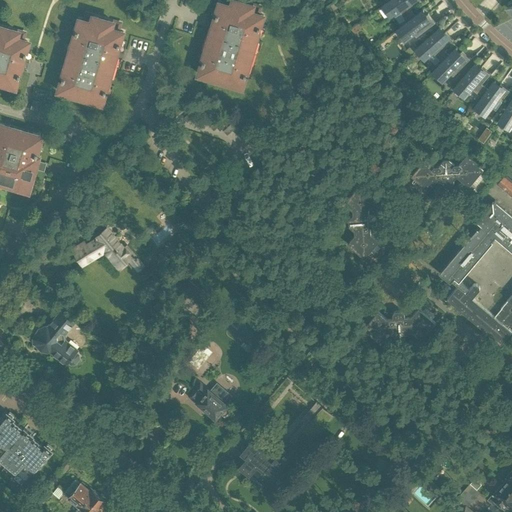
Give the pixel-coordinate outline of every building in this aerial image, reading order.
[(260,7),(235,0),(226,0),(225,4),(220,2),(216,17),(219,18),(213,38),(208,37),(204,49),(209,51),(206,61),(203,60),(199,74),(211,78),(210,80),(230,86),(231,84),(243,87),(247,73),(244,72),(247,62),(252,63),(256,51),(250,49),(253,39),(259,41),(260,35),(255,33),(257,29),(260,29),(264,15),(258,13),(260,7)] [(407,23),(415,16),(410,9),(421,2),(419,0),(392,0),(383,7),(384,7),(385,7),(391,16),(399,10),(407,23)] [(407,23),(397,30),(398,31),(399,30),(406,39),(413,34),(416,38),(435,23),(428,14),(426,16),(426,15),(424,16),(421,12),(424,10),(423,10),(415,16),(407,23)] [(120,24),(87,14),(85,20),(80,19),(76,33),(79,34),(77,39),(72,37),(70,43),(76,45),(73,55),(68,53),(64,66),(69,67),(66,77),(63,76),(59,91),(71,94),(70,96),(90,102),(91,100),(103,104),(107,89),(104,88),(107,78),(112,80),(115,67),(110,66),(116,45),(119,46),(124,32),(118,30),(120,24)] [(24,33),(0,26),(0,79),(2,80),(1,83),(14,87),(18,73),(20,74),(22,66),(17,64),(18,61),(20,55),(23,55),(27,41),(22,39),(24,33)] [(442,63),(449,55),(444,49),(453,40),(446,32),(444,34),(443,33),(442,34),(439,31),(441,29),(441,28),(416,50),(417,51),(418,50),(425,58),(432,52),(442,63)] [(457,48),(449,55),(442,63),(434,72),(435,72),(443,79),(449,73),(453,77),(470,59),(462,51),(460,53),(458,54),(455,51),(457,49),(457,48)] [(482,98),(489,90),(482,84),(490,74),(481,67),(480,69),(479,69),(478,70),(475,67),(477,65),(476,64),(455,89),(455,90),(456,89),(465,96),(471,89),(482,98)] [(495,81),(489,90),(482,98),(475,108),(476,109),(476,108),(485,114),(497,99),(501,102),(510,91),(500,84),(499,86),(498,86),(497,87),(494,84),(496,82),(495,81)] [(155,118),(171,105),(163,97),(148,109),(155,118)] [(511,101),(499,122),(500,123),(500,122),(510,128),(511,124),(511,101)] [(50,112),(52,105),(46,103),(44,111),(50,112)] [(27,132),(9,127),(9,126),(0,122),(0,179),(15,184),(14,187),(27,190),(34,168),(31,167),(34,156),(35,156),(39,140),(37,140),(39,134),(28,131),(27,132)] [(483,169),(466,155),(459,163),(454,164),(449,160),(443,160),(439,165),(434,165),(426,158),(411,176),(416,179),(419,179),(424,183),(424,186),(428,190),(439,178),(442,180),(442,183),(445,185),(452,185),(454,182),(454,179),(457,176),(469,187),(473,182),(472,179),(477,174),(480,174),(483,169)] [(511,196),(511,180),(505,175),(497,184),(511,196)] [(344,203),(353,211),(353,215),(349,220),(349,226),(354,231),(355,235),(348,244),(365,258),(379,241),(371,234),(370,227),(374,227),(377,224),(376,218),(374,215),(369,216),(369,209),(376,200),(359,186),(344,203)] [(511,214),(495,200),(477,221),(481,225),(478,229),(477,228),(439,273),(450,282),(452,280),(458,286),(447,298),(456,305),(454,307),(460,312),(462,310),(487,331),(485,333),(491,338),(493,337),(501,344),(511,330),(509,328),(511,324),(511,214)] [(342,218),(330,219),(331,227),(342,226),(342,218)] [(125,248),(108,228),(95,238),(96,239),(86,245),(84,242),(74,248),(83,264),(105,251),(119,267),(129,259),(138,269),(143,265),(127,246),(125,248)] [(355,265),(349,272),(355,277),(361,270),(355,265)] [(194,302),(202,292),(189,280),(180,290),(187,297),(194,302)] [(213,321),(216,317),(210,312),(212,310),(207,306),(203,312),(213,321)] [(436,323),(419,308),(408,321),(405,322),(405,313),(402,311),(396,311),(393,314),(394,322),(392,323),(378,311),(364,328),(381,343),(388,335),(393,334),(398,338),(404,338),(408,333),(413,333),(422,340),(436,323)] [(64,335),(75,322),(60,311),(48,327),(46,326),(39,330),(35,337),(36,344),(36,345),(41,351),(49,352),(51,352),(67,364),(68,362),(72,365),(76,364),(80,359),(79,355),(76,352),(78,350),(65,340),(64,335)] [(446,341),(453,347),(461,337),(453,331),(446,341)] [(199,383),(189,395),(197,402),(198,402),(216,418),(220,413),(221,414),(223,416),(226,415),(229,412),(229,409),(225,406),(226,406),(225,405),(232,396),(216,383),(209,391),(199,383)] [(252,435),(233,458),(268,488),(306,443),(298,436),(304,428),(313,435),(332,413),(319,402),(313,410),(316,413),(308,422),(305,419),(294,432),(292,431),(273,454),(252,435)] [(0,419),(0,459),(17,473),(18,473),(26,479),(33,470),(35,471),(53,450),(51,449),(53,447),(48,443),(47,445),(45,444),(44,446),(33,437),(34,436),(24,428),(23,429),(13,420),(14,418),(13,417),(15,414),(10,410),(8,412),(7,411),(0,419)] [(495,447),(510,460),(511,456),(511,451),(506,447),(510,443),(504,438),(495,447)] [(397,474),(392,469),(384,477),(390,482),(397,474)] [(430,475),(425,470),(422,474),(427,479),(431,475),(430,475)] [(511,470),(511,472),(507,476),(509,477),(503,483),(511,491),(511,470)] [(81,507),(95,490),(91,487),(90,488),(82,482),(81,483),(81,482),(80,482),(76,479),(65,492),(69,496),(69,497),(80,507),(81,507)] [(508,510),(511,505),(511,491),(503,483),(498,489),(489,499),(493,503),(494,502),(499,507),(498,508),(502,511),(504,511),(507,509),(508,510)] [(481,493),(472,486),(468,491),(466,489),(461,494),(471,504),(481,493)] [(100,495),(95,490),(81,507),(80,507),(75,511),(100,511),(108,502),(106,500),(108,498),(102,493),(100,495)] [(41,507),(49,498),(41,492),(33,501),(41,507)]
